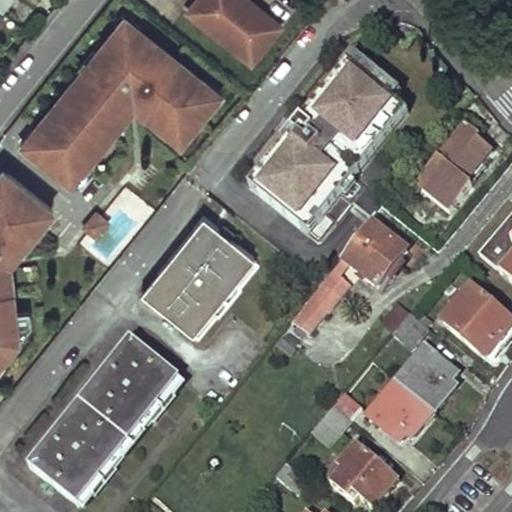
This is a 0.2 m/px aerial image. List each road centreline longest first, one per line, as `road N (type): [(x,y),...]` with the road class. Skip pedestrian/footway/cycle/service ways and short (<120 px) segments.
road 1 (residential): [(379,0),(305,51),(196,187)]
road 2 (residential): [(87,0),(0,108)]
road 3 (residential): [(511,407),(422,511)]
road 4 (tertiary): [(511,101),(430,0)]
